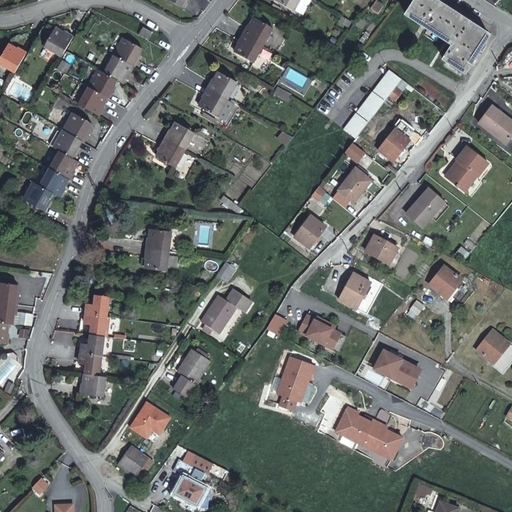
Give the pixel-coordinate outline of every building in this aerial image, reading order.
[(300,0),(276,0),(294,10),(300,0)] [(488,36),(432,0),(415,0),(416,1),(406,16),(452,46),(444,58),(464,72),(488,36)] [(376,2),(371,10),(378,15),(383,8),(376,2)] [(274,29),(256,18),(251,27),(249,26),(244,34),(239,43),(241,44),(236,53),(254,64),(264,46),(274,29)] [(143,29),(139,36),(148,41),(152,34),(153,33),(143,28),(143,29)] [(63,58),(74,37),(66,32),(65,34),(56,29),(45,47),(63,58)] [(125,40),(115,57),(134,67),(136,69),(141,60),(138,58),(143,50),(125,40)] [(0,62),(0,63),(17,73),(28,53),(20,47),(18,50),(10,45),(0,62)] [(134,67),(115,57),(105,74),(118,81),(126,86),(131,77),(129,76),(134,67)] [(66,74),(69,65),(59,61),(56,71),(66,74)] [(302,87),(306,77),(289,70),(285,79),(302,87)] [(118,81),(105,74),(99,71),(89,88),(108,99),(110,100),(115,91),(113,90),(118,81)] [(395,88),(401,80),(390,71),(365,102),(344,129),(356,139),(389,96),(395,88)] [(239,83),(220,73),(215,81),(213,80),(208,88),(203,97),(205,99),(200,107),(218,118),(228,101),(239,83)] [(77,87),(71,98),(76,101),(82,90),(77,87)] [(108,99),(89,88),(80,106),(101,117),(105,108),(103,107),(108,99)] [(278,88),(277,91),(290,99),(291,96),(278,88)] [(401,92),(395,88),(389,96),(395,100),(401,92)] [(290,99),(277,91),(275,95),(288,102),(290,99)] [(4,97),(0,102),(0,113),(8,99),(4,97)] [(511,126),(504,120),(505,119),(492,108),(479,125),(505,147),(510,141),(511,138),(511,126)] [(29,124),(30,113),(22,112),(21,124),(29,124)] [(78,116),(75,114),(65,131),(68,133),(78,116)] [(95,126),(78,116),(68,133),(85,143),(87,144),(92,135),(90,134),(95,126)] [(196,134),(178,123),(173,132),(171,130),(165,139),(160,148),(162,149),(158,158),(176,169),(186,151),(196,134)] [(286,145),(291,137),(280,130),(275,139),(286,145)] [(409,141),(395,130),(379,151),(392,162),(409,141)] [(68,133),(58,151),(64,154),(77,161),(82,152),(80,151),(85,143),(68,133)] [(350,155),(357,148),(351,144),(345,152),(350,155)] [(487,166),(466,148),(455,161),(458,163),(454,169),(453,168),(445,178),(463,193),(476,178),(477,178),(487,166)] [(77,161),(64,154),(54,172),(70,181),(72,183),(78,173),(76,172),(81,164),(77,161)] [(371,182),(356,170),(339,190),(354,203),(371,182)] [(54,172),(44,189),(57,196),(63,200),(68,191),(66,190),(70,181),(54,172)] [(29,203),(38,186),(35,184),(25,201),(29,203)] [(44,189),(38,186),(29,203),(49,215),(54,206),(52,205),(57,196),(44,189)] [(318,200),(324,192),(318,187),(312,196),(318,200)] [(431,219),(444,204),(428,190),(406,215),(422,230),(431,219)] [(222,195),(218,201),(233,212),(237,205),(222,195)] [(449,209),(444,204),(431,219),(435,223),(449,209)] [(326,228),(312,216),(295,238),(309,249),(326,228)] [(208,246),(209,225),(199,224),(198,245),(208,246)] [(172,233),(150,230),(149,239),(147,239),(144,259),(147,260),(145,269),(166,272),(172,233)] [(398,249),(375,236),(366,253),(390,265),(398,249)] [(465,259),(468,250),(457,247),(454,255),(465,259)] [(215,276),(227,283),(236,268),(224,261),(215,276)] [(462,281),(444,267),(429,285),(445,298),(453,287),(455,288),(462,281)] [(370,284),(353,274),(339,301),(356,310),(370,284)] [(232,290),(242,296),(251,281),(241,276),(232,290)] [(19,286),(0,283),(0,344),(9,346),(11,336),(8,336),(9,326),(14,327),(16,316),(18,316),(20,296),(18,296),(19,286)] [(109,298),(95,296),(94,306),(87,305),(84,325),(91,326),(88,346),(82,345),(79,365),(85,366),(83,385),(80,385),(79,395),(102,398),(105,379),(99,378),(109,298)] [(264,312),(245,301),(239,311),(231,307),(215,334),(234,346),(250,318),(258,323),(264,312)] [(416,302),(410,310),(417,315),(423,307),(416,302)] [(307,316),(299,332),(333,349),(340,334),(333,330),(327,327),(329,323),(319,318),(318,321),(307,316)] [(370,318),(366,325),(375,330),(379,323),(370,318)] [(511,365),(511,346),(491,330),(476,350),(506,373),(511,365)] [(347,337),(340,334),(333,349),(339,353),(347,337)] [(413,366),(384,351),(374,369),(403,384),(412,368),(413,366)] [(213,367),(196,354),(181,378),(185,381),(178,395),(191,403),(213,367)] [(283,397),(296,402),(303,382),(307,383),(314,366),(290,357),(276,395),(283,397)] [(421,372),(412,368),(403,384),(412,389),(421,372)] [(303,382),(296,402),(300,403),(307,383),(303,382)] [(10,396),(14,386),(7,383),(2,392),(10,396)] [(292,411),(296,402),(283,397),(279,406),(292,411)] [(348,407),(346,410),(357,415),(359,412),(348,407)] [(152,410),(136,435),(153,445),(158,436),(165,441),(175,424),(152,410)] [(346,410),(335,431),(362,445),(373,423),(357,415),(346,410)] [(376,425),(386,430),(387,427),(374,421),(373,423),(362,445),(364,446),(376,425)] [(364,446),(391,460),(402,439),(386,430),(376,425),(364,446)] [(187,468),(197,473),(202,462),(184,453),(179,464),(187,468)] [(132,455),(120,474),(137,486),(150,466),(132,455)] [(150,466),(137,486),(141,489),(154,468),(150,466)] [(197,473),(187,468),(181,477),(191,484),(180,502),(187,505),(187,508),(188,510),(189,511),(195,511),(197,511),(212,511),(216,497),(204,490),(210,480),(197,473)] [(30,488),(38,496),(49,484),(40,476),(30,488)] [(428,488),(422,484),(417,497),(423,499),(428,488)] [(457,511),(433,503),(429,511),(457,511)]
